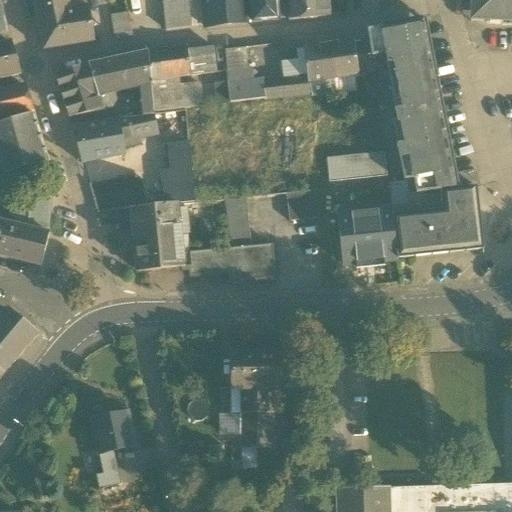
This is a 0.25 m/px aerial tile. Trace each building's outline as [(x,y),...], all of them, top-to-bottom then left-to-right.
[(32,0),(42,49),(45,51),(94,43),(88,8),(69,10),(67,0),(32,0)] [(162,0),(166,32),(191,28),(187,0),(162,0)] [(202,0),(205,28),(248,23),(245,0),(202,0)] [(252,0),(254,23),(277,21),(276,0),(252,0)] [(286,0),(288,21),(306,20),(304,0),(286,0)] [(304,0),(306,20),(329,18),(327,0),(304,0)] [(511,0),(471,0),(470,23),(511,24),(511,0)] [(110,17),(114,40),(132,37),(127,14),(110,17)] [(433,178),(439,177),(453,176),(423,21),(411,23),(436,151),(428,153),(433,178)] [(402,182),(405,182),(433,178),(428,153),(436,151),(411,23),(387,28),(382,29),(386,55),(387,64),(385,64),(396,122),(391,123),(402,182)] [(369,43),(371,58),(386,55),(382,29),(367,30),(369,43)] [(0,45),(0,80),(18,76),(9,43),(0,45)] [(354,77),(358,77),(354,45),(353,43),(331,46),(333,64),(330,64),(333,81),(354,77)] [(364,44),(354,45),(358,77),(368,75),(367,70),(373,69),(371,58),(369,43),(364,44)] [(309,84),(333,81),(330,64),(333,64),(331,46),(303,49),(306,76),(307,84),(309,84)] [(147,53),(151,82),(162,81),(178,78),(190,77),(187,51),(186,48),(147,53)] [(187,51),(190,77),(216,74),(213,48),(187,51)] [(226,72),(247,70),(245,48),(224,51),(226,72)] [(281,63),(282,79),(306,76),(303,49),(297,50),(298,60),(281,63)] [(88,66),(102,110),(113,108),(109,94),(139,88),(150,86),(151,86),(151,82),(147,53),(88,66)] [(55,77),(68,118),(102,110),(88,66),(86,66),(55,77)] [(226,72),(227,86),(250,83),(253,83),(252,70),(247,70),(226,72)] [(311,96),(309,84),(307,84),(306,76),(282,79),(253,83),(250,83),(252,101),(252,102),(311,96)] [(333,81),(335,94),(355,91),(354,77),(333,81)] [(178,78),(162,81),(163,88),(163,91),(178,89),(178,78)] [(335,94),(333,81),(309,84),(311,96),(312,100),(334,98),(335,94)] [(250,83),(227,86),(229,105),(252,101),(250,83)] [(139,88),(141,115),(152,114),(150,88),(150,86),(139,88)] [(215,106),(229,105),(227,86),(213,87),(215,106)] [(0,121),(32,114),(24,87),(0,92),(0,121)] [(201,87),(178,89),(181,110),(203,108),(201,87)] [(150,88),(152,114),(166,112),(163,91),(163,88),(150,88)] [(163,91),(166,112),(181,110),(178,89),(163,91)] [(376,100),(363,101),(364,116),(377,116),(376,100)] [(0,170),(2,176),(46,162),(32,116),(0,126),(0,170)] [(119,120),(122,141),(155,134),(153,116),(119,120)] [(72,128),(81,165),(118,157),(123,152),(122,141),(119,120),(72,128)] [(189,145),(173,146),(175,172),(166,173),(169,206),(175,205),(194,204),(189,145)] [(384,154),(373,155),(375,179),(388,178),(384,154)] [(363,180),(375,179),(373,155),(361,156),(363,180)] [(351,181),(363,180),(361,156),(349,158),(351,181)] [(339,183),(351,181),(349,158),(337,159),(339,183)] [(329,184),(339,183),(337,159),(326,160),(329,184)] [(439,177),(433,178),(405,182),(408,205),(391,207),(396,252),(482,243),(477,188),(442,192),(439,177)] [(0,244),(42,255),(47,226),(50,190),(6,194),(0,194),(0,244)] [(286,195),(288,223),(316,220),(314,195),(313,192),(294,194),(286,195)] [(225,201),(230,250),(251,248),(246,198),(225,201)] [(180,255),(175,205),(169,206),(131,210),(139,273),(181,268),(180,255)] [(397,263),(397,260),(396,252),(391,207),(336,214),(342,270),(397,263)] [(483,251),(482,243),(396,252),(397,260),(483,251)] [(42,255),(0,244),(0,257),(40,267),(42,255)] [(232,272),(233,282),(274,278),(271,246),(251,248),(230,250),(180,255),(181,268),(191,267),(192,277),(232,272)] [(0,317),(0,378),(5,373),(36,337),(6,311),(5,311),(0,317)] [(240,391),(256,391),(255,354),(229,355),(230,391),(240,391)] [(281,354),(255,354),(256,391),(271,390),(282,390),(281,359),(281,354)] [(282,390),(296,390),(294,358),(281,359),(282,390)] [(256,391),(256,450),(270,450),(271,390),(256,391)] [(240,391),(230,391),(230,415),(240,415),(240,391)] [(240,436),(240,450),(256,450),(256,391),(240,391),(240,415),(240,436)] [(96,417),(93,421),(102,476),(117,472),(112,452),(135,448),(128,414),(115,417),(111,414),(96,417)] [(240,415),(230,415),(219,416),(219,436),(240,436),(240,415)] [(256,469),(256,450),(240,450),(240,472),(256,469)] [(269,467),(270,450),(256,450),(256,469),(269,467)] [(120,486),(117,472),(102,476),(95,477),(95,478),(98,491),(120,486)] [(511,511),(511,485),(424,488),(425,511),(511,511)] [(390,511),(425,511),(424,488),(389,489),(390,511)] [(334,491),(335,511),(390,511),(389,489),(334,491)]
